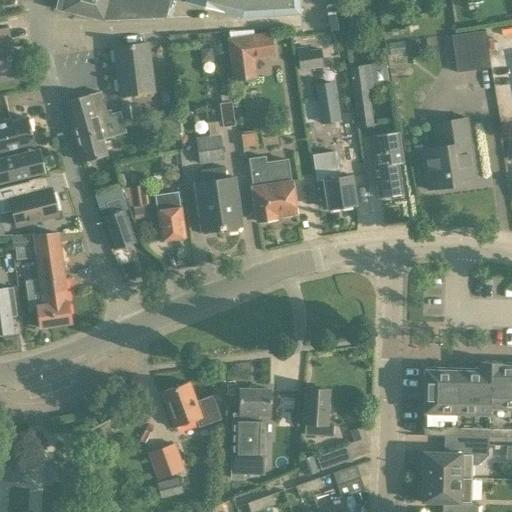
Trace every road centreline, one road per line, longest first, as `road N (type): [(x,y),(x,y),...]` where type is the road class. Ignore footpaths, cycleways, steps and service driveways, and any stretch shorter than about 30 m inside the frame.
road 1 (residential): [(128,330),(51,101),(30,0)]
road 2 (residential): [(389,248),(283,265),(128,330)]
road 3 (residential): [(387,511),(389,248)]
road 4 (unknown): [(3,511),(15,371)]
road 5 (residential): [(0,374),(128,330)]
road 6 (residential): [(511,254),(389,248)]
